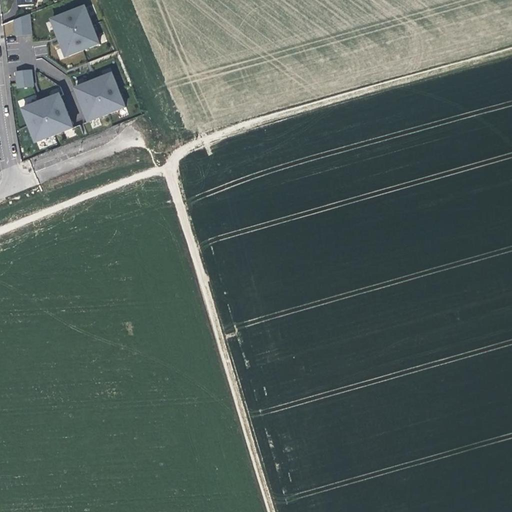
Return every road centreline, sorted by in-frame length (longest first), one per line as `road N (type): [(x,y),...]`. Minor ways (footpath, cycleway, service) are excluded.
road 1 (track): [(511,50),(252,122),(184,148),(168,165)]
road 2 (track): [(273,511),(168,165)]
road 3 (residential): [(13,187),(135,138)]
